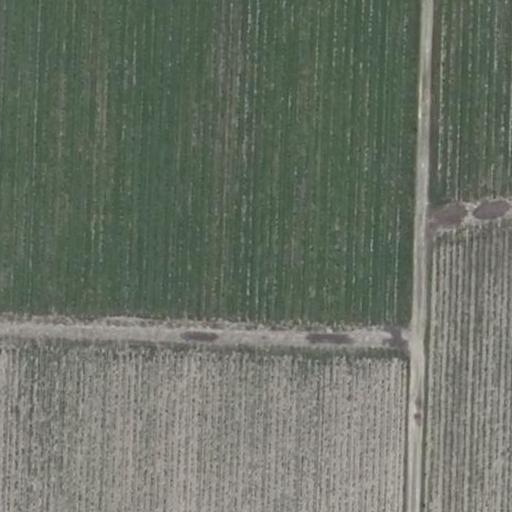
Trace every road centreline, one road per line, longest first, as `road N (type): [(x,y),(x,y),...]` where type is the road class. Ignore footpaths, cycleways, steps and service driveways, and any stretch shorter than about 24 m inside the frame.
road 1 (track): [(441,0),(434,218),(420,344),(419,511)]
road 2 (track): [(0,328),(420,344)]
